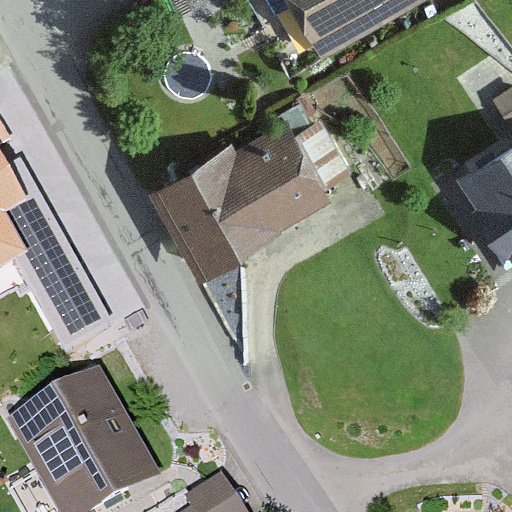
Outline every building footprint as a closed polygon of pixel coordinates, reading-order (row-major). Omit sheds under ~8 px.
[(290,0),(325,59),(425,0),(290,0)] [(502,63),(471,64),(472,106),(503,106),(502,63)] [(156,203),(203,282),(329,208),(282,129),(156,203)] [(511,151),(457,193),(511,264),(511,151)] [(0,262),(23,250),(0,209),(22,197),(0,157),(0,262)] [(12,434),(61,511),(116,511),(160,484),(94,381),(12,434)] [(244,511),(226,485),(188,511),(189,511),(244,511)]
